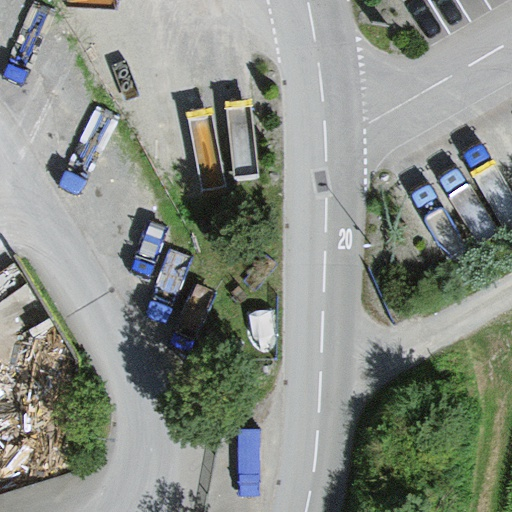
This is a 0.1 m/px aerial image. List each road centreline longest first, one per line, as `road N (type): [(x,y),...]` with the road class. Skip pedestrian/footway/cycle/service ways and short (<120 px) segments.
road 1 (unknown): [(145,511),(172,440),(157,345),(0,119)]
road 2 (track): [(331,396),(511,293)]
